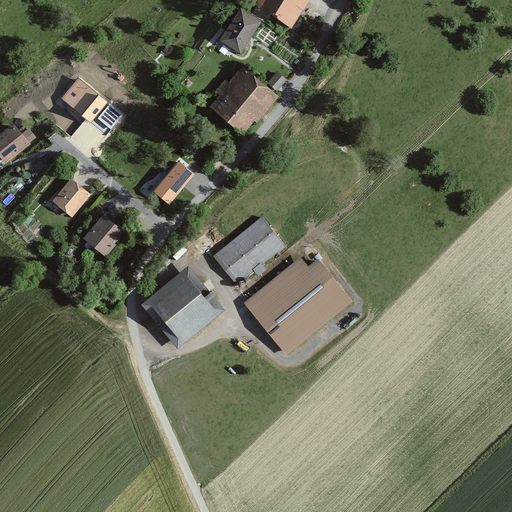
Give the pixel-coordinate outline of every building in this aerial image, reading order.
[(247,0),(289,24),(302,0),(247,0)] [(256,16),(232,2),(212,35),(236,49),(256,16)] [(271,93),(237,63),(202,103),(237,133),(271,93)] [(276,70),(269,83),(280,89),(287,76),(276,70)] [(75,73),(57,96),(90,123),(108,100),(75,73)] [(7,120),(0,126),(0,161),(0,162),(34,137),(25,125),(16,132),(7,120)] [(50,144),(50,155),(61,155),(61,144),(50,144)] [(178,158),(152,189),(169,203),(195,171),(178,158)] [(66,175),(47,198),(67,213),(86,190),(66,175)] [(97,211),(79,236),(104,254),(122,229),(97,211)] [(260,213),(213,250),(237,281),(284,244),(260,213)] [(298,255),(243,300),(284,351),(348,299),(313,256),(305,263),(298,255)] [(183,262),(135,300),(171,345),(219,307),(183,262)]
